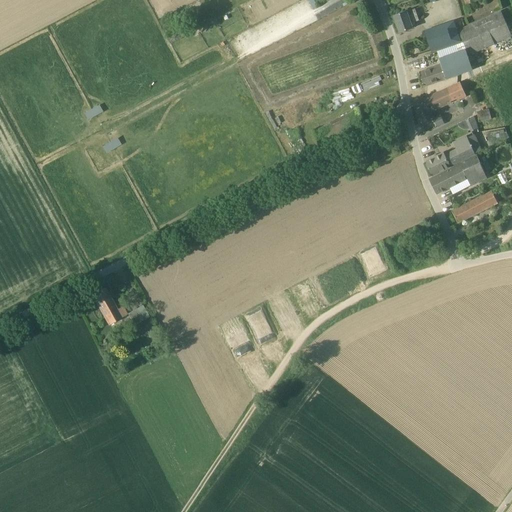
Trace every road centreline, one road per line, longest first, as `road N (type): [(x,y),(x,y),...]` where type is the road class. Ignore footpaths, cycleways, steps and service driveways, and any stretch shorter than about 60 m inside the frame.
road 1 (unclassified): [(0,327),(404,111)]
road 2 (track): [(184,511),(312,326),(455,258)]
road 3 (unclassified): [(455,258),(404,111)]
